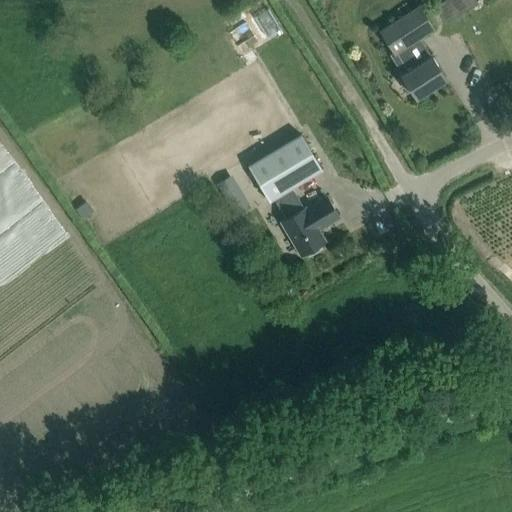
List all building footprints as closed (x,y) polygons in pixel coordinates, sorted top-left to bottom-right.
[(480,0),(462,0),(455,5),(462,17),(484,5),(480,0)] [(280,29),(266,6),(254,14),(268,36),(280,29)] [(415,98),(445,79),(430,55),(421,61),(409,43),(433,28),(419,6),(379,32),(393,54),(395,52),(407,70),(400,75),(415,98)] [(300,134),(247,166),(268,201),(273,198),(286,218),(281,221),(301,254),(306,251),(308,254),(320,247),(318,244),(323,240),(316,229),(337,216),(325,196),(305,209),(304,207),(302,208),(290,188),(321,169),(300,134)] [(440,384),(424,390),(428,401),(444,395),(440,384)]
